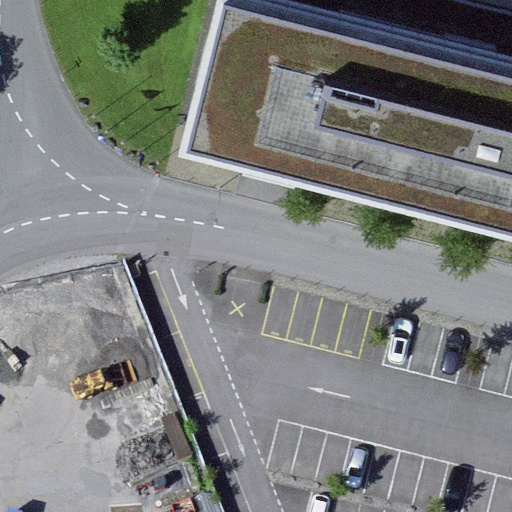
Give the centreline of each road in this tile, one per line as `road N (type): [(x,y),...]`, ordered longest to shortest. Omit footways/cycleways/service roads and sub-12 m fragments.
road 1 (residential): [(511,301),(43,189)]
road 2 (unclassified): [(4,0),(14,98),(43,189)]
